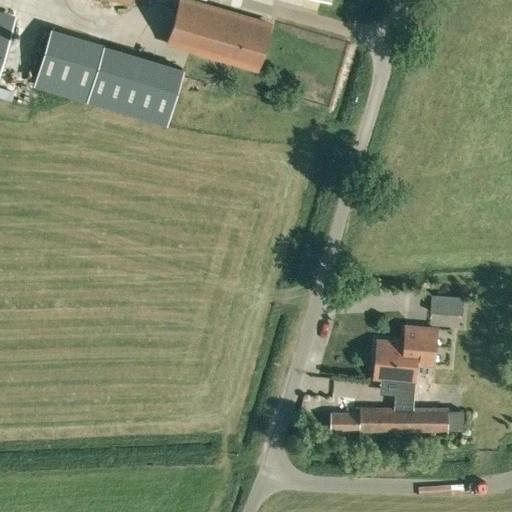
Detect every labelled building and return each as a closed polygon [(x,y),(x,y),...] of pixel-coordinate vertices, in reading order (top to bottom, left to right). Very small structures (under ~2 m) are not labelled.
[(0,0),(0,77),(8,80),(31,3),(21,0),(0,0)] [(257,68),(270,24),(188,0),(179,0),(167,42),(257,68)] [(36,81),(35,84),(89,100),(105,45),(51,29),(36,81)] [(171,123),(182,81),(103,60),(91,102),(171,123)] [(437,294),(437,312),(492,310),(492,291),(437,294)] [(405,326),(403,342),(417,343),(415,363),(432,365),(436,329),(405,326)] [(485,331),(471,329),(469,344),(484,345),(485,331)] [(417,343),(403,342),(376,339),(372,378),(414,381),(415,363),(417,343)] [(461,411),(448,410),(448,405),(409,404),(409,401),(399,401),(399,406),(358,406),(358,413),(330,412),(330,429),(358,429),(358,430),(447,430),(447,426),(461,426),(461,411)]
